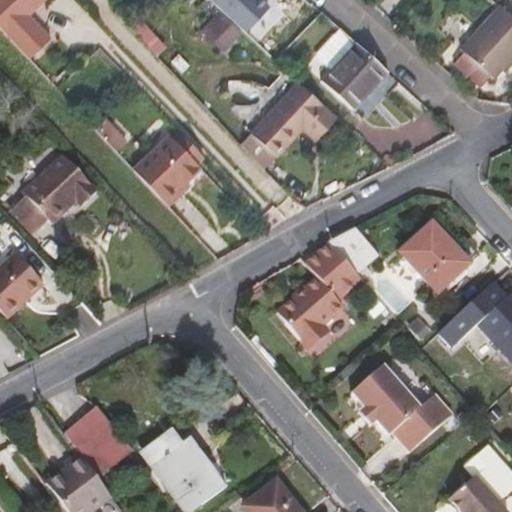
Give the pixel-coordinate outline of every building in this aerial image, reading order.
[(0,0),(0,28),(29,60),(50,39),(28,15),(44,0),(0,0)] [(511,15),(500,5),(460,49),(465,54),(455,64),(478,84),(487,74),(493,80),(503,69),(506,71),(511,63),(511,15)] [(220,11),(201,31),(223,51),(242,31),(220,11)] [(137,17),(127,26),(154,55),(164,46),(137,17)] [(377,84),(388,73),(355,44),(339,29),(316,56),(331,70),(321,81),(353,110),(377,84)] [(389,95),(399,84),(388,73),(377,84),(389,95)] [(315,142),(337,119),(298,82),(250,133),(276,158),(302,130),(315,142)] [(198,164),(204,158),(178,130),(171,137),(198,164)] [(266,169),(276,158),(250,133),(240,144),(266,169)] [(198,164),(171,137),(170,135),(134,171),(167,206),(183,191),(178,187),(186,179),(200,166),(198,164)] [(22,194),(25,198),(48,222),(51,225),(74,203),(80,209),(97,192),(89,184),(62,155),(22,194)] [(178,187),(183,191),(191,183),(186,179),(178,187)] [(48,222),(25,198),(10,212),(33,236),(48,222)] [(433,223),(428,228),(465,267),(470,262),(433,223)] [(465,267),(428,228),(399,254),(436,293),(465,267)] [(350,231),(327,243),(328,245),(356,276),(364,269),(375,259),(350,231)] [(356,276),(328,245),(305,266),(315,278),(275,314),(302,346),(324,326),(323,326),(366,287),(360,281),(356,276)] [(0,267),(0,314),(6,320),(43,286),(14,254),(0,267)] [(368,273),(364,269),(356,276),(360,281),(368,273)] [(511,296),(510,295),(477,325),(511,363),(511,367),(503,376),(511,385),(511,296)] [(430,332),(421,322),(408,333),(418,344),(430,332)] [(324,326),(302,346),(306,350),(328,331),(324,326)] [(375,423),(375,424),(387,438),(391,434),(409,454),(451,416),(434,396),(419,409),(382,367),(350,395),(362,409),(363,408),(375,423)] [(369,429),(375,424),(363,408),(362,409),(356,414),(369,429)] [(95,409),(63,435),(77,454),(95,479),(131,453),(95,409)] [(196,467),(180,445),(172,435),(145,455),(186,511),(221,485),(204,461),(196,467)] [(187,440),(180,445),(196,467),(204,461),(187,440)] [(502,511),(496,505),(511,491),(511,476),(486,447),(463,468),(473,479),(447,501),(456,511),(502,511)] [(95,479),(77,454),(63,463),(66,468),(57,475),(43,484),(63,511),(93,511),(110,500),(95,479)] [(298,511),(276,482),(241,508),(243,511),(298,511)]
